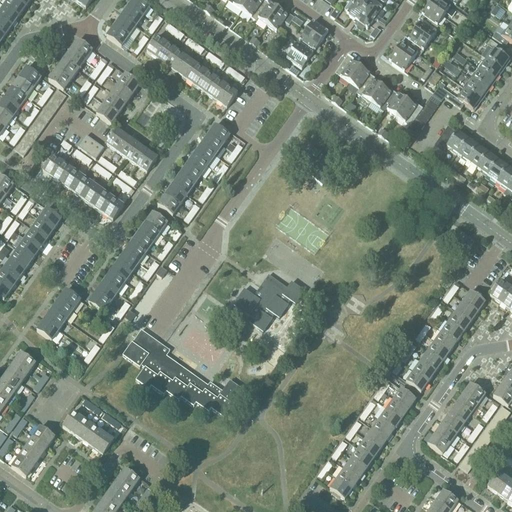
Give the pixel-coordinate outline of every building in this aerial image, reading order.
[(13,0),(9,0),(4,8),(19,19),(26,9),(13,0)] [(13,0),(26,9),(32,0),(13,0)] [(77,0),(75,3),(85,10),(92,0),(77,0)] [(137,0),(133,0),(128,9),(143,19),(150,9),(137,0)] [(229,0),(228,3),(242,13),(251,0),(229,0),(230,0),(229,0)] [(256,0),(251,0),(242,13),(256,23),(258,21),(269,5),(261,0),(257,0),(257,1),(256,0)] [(357,0),(356,2),(354,5),(364,13),(372,2),(373,0),(357,0)] [(373,0),(372,2),(364,13),(374,20),(378,23),(384,14),(381,12),(382,9),(377,6),(379,2),(376,0),(373,0)] [(431,3),(428,8),(443,19),(450,9),(436,0),(429,0),(428,2),(431,3)] [(269,5),(258,21),(267,27),(278,12),(274,9),(275,6),(271,2),(269,5)] [(348,6),(344,11),(348,13),(346,16),(354,21),(353,23),(355,25),(364,13),(354,5),(351,2),(348,6)] [(496,7),(490,15),(494,18),(499,10),(496,7)] [(4,8),(0,13),(0,20),(12,29),(19,19),(4,8)] [(422,10),(419,15),(421,17),(422,17),(437,27),(443,19),(428,8),(425,12),(422,10)] [(128,9),(120,19),(136,29),(143,19),(128,9)] [(336,10),(330,18),(335,22),(341,13),(336,10)] [(278,12),(267,27),(276,34),(284,23),(286,19),(289,16),(284,12),(282,15),(278,12)] [(355,25),(354,26),(363,32),(365,29),(367,30),(374,20),(364,13),(355,25)] [(417,28),(414,33),(430,44),(440,29),(437,27),(422,17),(421,17),(415,27),(417,28)] [(158,18),(152,26),(157,29),(162,21),(158,18)] [(120,19),(113,29),(128,39),(136,29),(120,19)] [(0,20),(0,35),(4,39),(12,29),(0,20)] [(312,24),(306,33),(321,44),(324,40),(327,41),(330,36),(312,24)] [(496,34),(492,39),(505,49),(508,44),(511,46),(511,31),(509,29),(502,25),(496,34)] [(152,26),(147,33),(151,37),(157,29),(152,26)] [(169,26),(165,30),(173,36),(176,31),(169,26)] [(113,29),(106,39),(121,49),(128,39),(113,29)] [(375,29),(369,38),(374,41),(377,38),(380,33),(377,31),(375,29)] [(176,31),(173,36),(180,41),(183,37),(176,31)] [(306,33),(299,42),(317,55),(321,50),(318,48),(321,44),(306,33)] [(401,45),(417,56),(419,58),(420,58),(430,44),(414,33),(411,37),(408,35),(402,45),(401,45)] [(143,38),(138,46),(142,49),(148,41),(143,38)] [(151,48),(146,54),(156,61),(167,45),(157,39),(155,42),(152,40),(152,41),(148,46),(151,48)] [(188,40),(185,45),(193,50),(196,46),(188,40)] [(77,42),(70,53),(85,63),(92,53),(77,42)] [(488,48),(480,58),(486,62),(501,73),(501,72),(502,73),(506,68),(505,67),(508,62),(500,56),(503,51),(490,42),(487,47),(488,48)] [(398,50),(395,54),(411,65),(417,56),(419,58),(420,58),(419,58),(417,56),(401,45),(399,43),(396,48),(398,50)] [(167,45),(156,61),(166,68),(177,53),(167,45)] [(298,45),(286,61),(302,72),(309,60),(312,62),(316,57),(298,45)] [(138,46),(132,54),(137,57),(142,49),(138,46)] [(196,46),(193,50),(201,55),(204,51),(196,46)] [(70,53),(63,63),(78,74),(85,63),(70,53)] [(177,53),(166,68),(176,75),(187,60),(177,53)] [(389,57),(386,61),(404,74),(411,65),(395,54),(392,58),(389,57)] [(209,55),(206,59),(213,64),(216,60),(209,55)] [(348,57),(335,75),(349,85),(360,70),(356,67),(358,64),(348,57)] [(187,60),(176,75),(186,82),(197,67),(187,60)] [(216,60),(213,64),(221,70),(224,65),(216,60)] [(486,62),(479,72),(494,82),(495,83),(499,78),(498,77),(501,73),(486,62)] [(63,63),(55,73),(70,84),(78,74),(63,63)] [(101,63),(95,71),(100,74),(105,66),(101,63)] [(446,63),(442,68),(457,79),(461,74),(446,63)] [(197,67),(186,82),(196,89),(207,74),(197,67)] [(108,68),(102,76),(107,79),(112,71),(108,68)] [(286,69),(285,71),(296,78),(299,74),(292,68),(289,73),(286,71),(287,70),(286,69)] [(229,69),(226,74),(233,79),(237,74),(229,69)] [(26,70),(18,80),(33,91),(41,81),(37,78),(39,76),(33,72),(32,74),(26,70)] [(360,70),(349,85),(358,92),(369,76),(369,77),(371,74),(366,71),(364,73),(360,70)] [(95,71),(90,78),(94,82),(100,74),(95,71)] [(479,72),(472,82),(487,92),(488,93),(492,88),(491,86),(494,82),(479,72)] [(55,73),(48,83),(63,93),(70,84),(55,73)] [(207,74),(196,89),(206,96),(217,81),(207,74)] [(237,74),(233,79),(241,84),(244,80),(237,74)] [(102,76),(97,83),(101,87),(107,79),(102,76)] [(125,76),(117,87),(132,97),(140,87),(125,76)] [(358,92),(356,94),(370,105),(381,89),(377,86),(379,84),(369,77),(369,76),(358,92)] [(18,80),(11,90),(26,101),(33,91),(18,80)] [(445,80),(432,98),(441,104),(444,99),(460,111),(464,106),(473,112),(474,113),(478,107),(477,106),(480,102),(465,91),(458,101),(443,90),(448,82),(445,80)] [(217,81),(206,96),(216,103),(227,88),(217,81)] [(472,82),(465,91),(480,102),(481,103),(485,97),(484,96),(487,92),(472,82)] [(87,83),(81,91),(86,94),(91,86),(87,83)] [(117,87),(110,97),(125,107),(132,97),(117,87)] [(94,88),(88,96),(93,99),(98,91),(94,88)] [(227,88),(216,103),(226,111),(237,96),(227,88)] [(381,89),(370,105),(385,115),(387,112),(386,112),(397,96),(388,90),(386,92),(381,89)] [(11,90),(4,100),(19,111),(26,101),(11,90)] [(48,90),(43,98),(47,101),(52,93),(48,90)] [(81,91),(76,98),(80,102),(86,94),(81,91)] [(57,93),(54,97),(62,104),(66,99),(57,92),(57,93)] [(397,96),(386,112),(387,112),(395,118),(406,103),(402,100),(404,97),(399,94),(397,97),(397,96)] [(88,96),(83,103),(87,107),(93,99),(88,96)] [(54,97),(50,102),(59,109),(62,104),(54,97)] [(110,97),(103,107),(118,118),(125,107),(110,97)] [(43,98),(38,105),(42,108),(47,101),(43,98)] [(432,98),(429,102),(437,108),(441,104),(432,98)] [(4,100),(0,106),(0,112),(12,121),(19,111),(4,100)] [(50,102),(46,107),(55,114),(59,109),(50,102)] [(426,105),(425,106),(434,113),(437,108),(429,102),(426,105)] [(406,103),(395,118),(410,128),(412,125),(416,120),(419,115),(422,111),(413,103),(411,106),(406,103)] [(349,105),(345,112),(351,116),(355,109),(349,105)] [(422,111),(431,117),(434,113),(425,106),(422,111)] [(46,107),(43,112),(52,119),(55,114),(46,107)] [(103,107),(96,117),(111,127),(118,118),(103,107)] [(34,110),(29,118),(33,121),(38,113),(34,110)] [(422,111),(419,115),(428,122),(431,117),(422,111)] [(0,112),(0,127),(5,131),(12,121),(0,112)] [(43,112),(39,117),(48,124),(52,119),(43,112)] [(419,115),(416,120),(425,126),(428,122),(419,115)] [(39,117),(36,122),(45,129),(48,124),(39,117)] [(29,118),(23,125),(28,128),(33,121),(29,118)] [(416,120),(412,125),(421,131),(425,126),(416,120)] [(36,122),(32,127),(41,134),(45,129),(36,122)] [(410,128),(409,130),(418,136),(421,131),(412,125),(410,128)] [(32,127),(29,132),(38,139),(41,134),(32,127)] [(215,128),(207,138),(222,148),(229,138),(226,136),(228,133),(227,133),(222,130),(221,132),(215,128)] [(447,128),(437,142),(446,149),(456,156),(467,141),(457,133),(456,134),(447,128)] [(20,130),(15,137),(19,140),(24,133),(20,130)] [(409,130),(405,134),(415,141),(418,136),(409,130)] [(29,132),(25,137),(34,144),(38,139),(29,132)] [(117,132),(106,147),(116,154),(127,139),(117,132)] [(405,134),(402,139),(411,146),(415,141),(405,134)] [(15,137),(9,145),(13,148),(19,140),(15,137)] [(25,137),(21,142),(30,149),(34,144),(25,137)] [(86,138),(78,149),(87,155),(86,156),(91,159),(96,162),(104,150),(102,149),(86,138)] [(207,138),(200,148),(215,158),(222,148),(207,138)] [(127,139),(116,154),(126,161),(137,146),(127,139)] [(402,139),(399,144),(408,150),(411,146),(402,139)] [(467,141),(456,156),(467,163),(477,148),(467,141)] [(21,142),(18,147),(27,154),(30,149),(21,142)] [(437,142),(433,148),(442,154),(446,149),(437,142)] [(64,143),(60,147),(68,153),(71,148),(64,143)] [(137,146),(126,161),(136,168),(147,153),(137,146)] [(14,152),(23,159),(24,158),(27,154),(18,147),(14,152)] [(238,147),(232,154),(237,158),(242,150),(238,147)] [(200,148),(193,158),(208,168),(212,171),(219,161),(215,158),(200,148)] [(433,148),(430,152),(439,159),(442,154),(433,148)] [(477,148),(467,163),(476,170),(487,155),(477,148)] [(299,168),(298,169),(305,175),(306,174),(312,178),(311,179),(322,187),(337,166),(326,159),(325,160),(319,155),(320,154),(313,149),(309,154),(312,157),(307,164),(304,161),(299,168)] [(77,152),(73,156),(81,162),(84,157),(77,152)] [(430,152),(427,156),(436,163),(439,159),(430,152)] [(147,153),(136,168),(147,175),(157,160),(147,153)] [(232,154),(227,162),(231,165),(237,158),(232,154)] [(487,155),(476,170),(486,178),(497,162),(487,155)] [(427,156),(424,161),(433,167),(436,163),(427,156)] [(84,157),(81,162),(89,167),(92,163),(84,157)] [(47,167),(42,173),(52,180),(63,165),(53,158),(51,161),(48,160),(44,165),(47,167)] [(193,158),(186,168),(201,178),(208,168),(193,158)] [(101,159),(98,164),(106,169),(109,165),(101,159)] [(497,162),(486,178),(496,184),(507,169),(497,162)] [(63,165),(52,180),(62,187),(73,172),(63,165)] [(109,165),(106,169),(113,174),(117,170),(109,165)] [(96,166),(93,171),(101,176),(104,171),(96,166)] [(223,167),(218,174),(222,178),(228,170),(223,167)] [(186,168),(179,178),(194,188),(201,178),(186,168)] [(511,172),(507,169),(496,184),(506,192),(511,183),(511,172)] [(449,170),(447,174),(455,179),(457,176),(449,170)] [(104,171),(101,176),(108,181),(112,177),(104,171)] [(73,172),(62,187),(72,194),(83,179),(73,172)] [(121,173),(118,178),(126,183),(129,179),(121,173)] [(218,174),(212,182),(217,185),(222,178),(218,174)] [(457,176),(455,179),(463,185),(466,182),(457,176)] [(0,178),(0,193),(6,198),(13,188),(0,178)] [(179,178),(172,188),(187,198),(194,188),(179,178)] [(83,179),(72,194),(82,201),(93,186),(83,179)] [(129,179),(126,183),(133,189),(136,184),(129,179)] [(116,180),(113,185),(121,190),(124,186),(116,180)] [(469,184),(467,188),(475,194),(477,190),(469,184)] [(93,186),(82,201),(92,209),(103,194),(93,186)] [(124,186),(121,190),(128,195),(131,191),(124,186)] [(209,187),(203,195),(208,198),(213,190),(209,187)] [(172,188),(164,198),(179,208),(187,198),(172,188)] [(477,190),(475,194),(483,199),(486,196),(477,190)] [(103,194),(92,209),(102,216),(113,201),(103,194)] [(203,195),(198,202),(203,205),(208,198),(203,195)] [(22,198),(16,206),(21,209),(26,201),(22,198)] [(164,198),(157,208),(172,218),(179,208),(164,198)] [(489,198),(486,202),(495,208),(497,204),(489,198)] [(113,201),(102,216),(113,223),(123,208),(113,201)] [(29,203),(23,211),(28,214),(33,206),(29,203)] [(16,206),(11,213),(15,217),(21,209),(16,206)] [(195,207),(189,215),(194,218),(199,210),(195,207)] [(23,211),(18,218),(22,222),(28,214),(23,211)] [(46,211),(39,221),(54,232),(61,222),(46,211)] [(152,215),(145,225),(160,236),(167,226),(164,223),(166,221),(165,220),(165,221),(160,217),(158,219),(152,215)] [(189,215),(184,222),(188,226),(194,218),(189,215)] [(8,218),(2,226),(7,229),(12,221),(8,218)] [(39,221),(31,231),(47,242),(54,232),(39,221)] [(15,223),(9,231),(14,234),(19,226),(15,223)] [(145,225),(138,235),(153,246),(160,236),(145,225)] [(9,231),(4,238),(8,241),(14,234),(9,231)] [(31,231),(24,241),(39,252),(47,242),(31,231)] [(177,232),(171,240),(176,243),(181,235),(177,232)] [(138,235),(131,245),(146,256),(153,246),(138,235)] [(24,241),(17,251),(32,262),(39,252),(24,241)] [(168,244),(163,252),(167,255),(173,247),(168,244)] [(131,245),(124,255),(139,266),(146,256),(131,245)] [(17,251),(10,261),(25,272),(32,262),(17,251)] [(163,252),(157,259),(162,263),(167,255),(163,252)] [(119,262),(117,265),(131,276),(139,266),(124,255),(119,262)] [(10,261),(3,271),(18,282),(25,272),(10,261)] [(154,264),(148,272),(153,275),(158,268),(154,264)] [(117,265),(109,275),(124,286),(127,282),(131,276),(117,265)] [(161,269),(156,277),(160,280),(161,281),(166,273),(164,271),(161,269)] [(3,271),(0,275),(0,284),(11,292),(18,282),(3,271)] [(148,272),(143,280),(147,283),(153,275),(148,272)] [(109,275),(102,285),(117,296),(124,286),(109,275)] [(244,291),(233,307),(241,314),(248,319),(249,317),(253,320),(250,325),(263,335),(272,322),(271,321),(273,317),(279,321),(286,310),(288,308),(287,307),(290,303),(295,307),(303,296),(304,294),(291,284),(287,290),(269,277),(260,288),(254,298),(244,291)] [(494,292),(490,298),(500,305),(510,290),(500,283),(498,286),(495,284),(491,290),(494,292)] [(0,284),(0,299),(4,302),(11,292),(0,284)] [(102,285),(95,295),(110,306),(117,296),(102,285)] [(139,285),(134,292),(138,295),(144,288),(139,285)] [(454,287),(448,294),(453,298),(458,290),(454,287)] [(511,290),(510,290),(500,305),(510,312),(511,308),(511,290)] [(65,292),(58,302),(73,313),(80,303),(77,301),(79,298),(78,298),(73,294),(71,297),(65,292)] [(134,292),(129,300),(133,303),(138,295),(134,292)] [(448,294),(443,302),(448,305),(453,298),(448,294)] [(470,294),(463,304),(478,315),(485,305),(470,294)] [(95,295),(88,305),(103,315),(110,306),(95,295)] [(58,302),(51,312),(66,323),(73,313),(58,302)] [(463,304),(455,314),(470,325),(478,315),(463,304)] [(125,305),(120,312),(124,316),(129,308),(125,305)] [(440,307),(434,314),(439,318),(444,310),(440,307)] [(51,312),(44,323),(59,333),(66,323),(51,312)] [(120,312),(114,320),(119,323),(124,316),(120,312)] [(130,313),(125,321),(129,324),(130,325),(135,317),(134,317),(130,313)] [(434,314),(429,322),(433,325),(439,318),(434,314)] [(455,314),(448,324),(463,335),(470,325),(455,314)] [(44,323),(36,333),(52,343),(59,333),(44,323)] [(448,324),(441,334),(456,345),(463,335),(448,324)] [(109,327),(104,335),(108,338),(113,331),(109,327)] [(426,327),(420,334),(425,337),(430,330),(426,327)] [(132,345),(122,358),(140,370),(141,368),(145,370),(136,383),(149,392),(151,389),(164,397),(166,394),(178,403),(181,400),(193,409),(196,405),(208,414),(211,411),(223,420),(233,407),(237,401),(240,397),(243,393),(230,383),(227,387),(224,391),(222,393),(210,385),(208,388),(204,385),(201,383),(166,358),(170,353),(169,352),(169,353),(163,348),(149,338),(141,332),(132,345)] [(420,334),(415,342),(419,345),(425,337),(420,334)] [(441,334),(434,344),(449,355),(456,345),(441,334)] [(104,335),(98,343),(103,346),(108,338),(104,335)] [(434,344),(427,354),(442,365),(449,355),(434,344)] [(412,346),(406,354),(411,357),(416,350),(412,346)] [(95,348),(89,355),(94,358),(99,351),(95,348)] [(406,354),(401,362),(405,365),(411,357),(406,354)] [(427,354),(420,364),(435,375),(442,365),(427,354)] [(20,355),(13,365),(28,376),(35,366),(32,364),(34,361),(33,361),(30,359),(28,357),(26,360),(20,355)] [(89,355),(84,362),(89,366),(94,358),(89,355)] [(420,364),(413,374),(428,385),(435,375),(420,364)] [(13,365),(6,375),(21,386),(28,376),(13,365)] [(397,367),(392,374),(396,377),(402,370),(397,367)] [(413,374),(406,384),(409,387),(407,389),(408,389),(413,393),(415,391),(421,395),(428,385),(413,374)] [(6,375),(0,383),(0,386),(14,396),(21,386),(6,375)] [(44,376),(39,384),(43,387),(49,379),(44,376)] [(511,382),(507,379),(500,389),(511,397),(511,382)] [(39,384),(33,391),(38,395),(43,387),(39,384)] [(385,384),(379,392),(384,395),(389,388),(385,384)] [(0,386),(0,401),(7,406),(14,396),(0,386)] [(470,386),(463,396),(478,407),(485,397),(482,395),(483,392),(478,388),(476,391),(470,386)] [(511,397),(500,389),(493,399),(508,409),(511,403),(511,397)] [(400,391),(394,401),(409,412),(415,402),(400,391)] [(379,392),(374,400),(378,403),(384,395),(379,392)] [(30,396),(24,404),(29,407),(34,399),(30,396)] [(463,396),(456,406),(471,417),(478,407),(463,396)] [(394,401),(387,410),(402,421),(409,412),(394,401)] [(86,402),(82,406),(90,412),(93,407),(86,402)] [(21,409),(19,411),(24,415),(29,407),(24,404),(24,405),(21,409)] [(370,404),(365,412),(370,415),(375,407),(370,404)] [(456,406),(448,416),(464,427),(471,417),(456,406)] [(492,406),(487,414),(491,417),(497,410),(492,406)] [(93,407),(90,412),(98,417),(101,413),(93,407)] [(501,409),(498,414),(507,420),(510,415),(501,409)] [(387,410),(380,420),(395,431),(402,421),(387,410)] [(365,412),(360,419),(364,423),(370,415),(365,412)] [(67,423),(62,429),(72,436),(83,421),(73,414),(71,417),(68,416),(64,421),(67,423)] [(487,414),(481,422),(486,425),(491,417),(487,414)] [(498,414),(494,419),(503,425),(507,420),(498,414)] [(16,416),(10,424),(15,427),(20,419),(16,416)] [(105,416),(102,421),(110,426),(113,421),(105,416)] [(448,416),(441,426),(456,437),(464,427),(448,416)] [(494,419),(490,424),(499,430),(503,425),(494,419)] [(380,420),(373,431),(388,441),(395,431),(380,420)] [(23,421),(17,429),(22,432),(27,424),(23,421)] [(83,421),(72,436),(82,443),(93,428),(83,421)] [(113,421),(110,426),(117,431),(121,427),(113,421)] [(10,424),(5,431),(9,434),(15,427),(10,424)] [(356,424),(351,432),(355,435),(361,427),(356,424)] [(490,424),(487,429),(496,435),(499,430),(490,424)] [(441,426),(434,437),(449,447),(456,437),(441,426)] [(478,426),(473,434),(477,437),(483,429),(478,426)] [(93,428),(82,443),(92,450),(103,435),(93,428)] [(17,429),(12,436),(16,439),(22,432),(17,429)] [(40,429),(32,439),(47,450),(55,440),(40,429)] [(487,429),(483,434),(492,440),(496,435),(487,429)] [(373,431),(365,441),(380,451),(388,441),(373,431)] [(351,432),(345,439),(350,442),(355,435),(351,432)] [(473,434),(467,441),(472,445),(477,437),(473,434)] [(483,434),(480,439),(489,445),(492,440),(483,434)] [(103,435),(92,450),(103,458),(113,444),(113,443),(103,435)] [(434,437),(427,447),(442,457),(449,447),(434,437)] [(32,439),(25,449),(40,460),(47,450),(32,439)] [(480,439),(476,444),(485,450),(489,445),(480,439)] [(9,441),(3,449),(8,452),(13,444),(9,441)] [(365,441),(358,451),(373,462),(380,451),(365,441)] [(342,444),(337,452),(341,455),(347,447),(342,444)] [(476,444),(473,449),(482,455),(485,450),(476,444)] [(464,446),(459,454),(463,457),(469,449),(464,446)] [(25,449),(18,460),(33,470),(40,460),(25,449)] [(473,449),(469,454),(478,460),(482,455),(473,449)] [(358,451),(351,461),(366,472),(373,462),(358,451)] [(337,452),(331,459),(336,462),(341,455),(337,452)] [(459,454),(453,461),(458,464),(463,457),(459,454)] [(469,454),(465,459),(474,465),(478,460),(469,454)] [(465,459),(462,464),(471,470),(474,465),(465,459)] [(18,460),(11,470),(26,480),(33,470),(18,460)] [(351,461),(344,471),(359,482),(366,472),(351,461)] [(328,464),(323,471),(327,475),(333,467),(328,464)] [(462,464),(458,469),(467,475),(471,470),(462,464)] [(323,471),(317,479),(319,480),(322,482),(327,475),(323,471)] [(344,471),(336,481),(351,492),(359,482),(344,471)] [(124,472),(117,481),(132,492),(139,482),(136,480),(138,477),(137,477),(132,473),(132,474),(130,476),(124,472)] [(491,483),(487,489),(497,496),(508,481),(498,474),(495,477),(494,476),(493,476),(492,476),(493,476),(489,481),(491,483)] [(113,487),(110,491),(125,502),(132,492),(117,481),(113,487)] [(336,481),(329,491),(330,492),(333,494),(331,496),(331,497),(337,500),(338,498),(344,502),(351,492),(336,481)] [(511,484),(508,481),(497,496),(507,503),(511,496),(511,484)] [(110,491),(103,501),(118,511),(125,502),(110,491)] [(147,491),(141,499),(146,502),(151,495),(147,491)] [(443,493),(435,503),(447,511),(451,511),(458,504),(443,493)] [(141,499),(136,506),(141,510),(146,502),(141,499)] [(103,501),(96,511),(97,511),(118,511),(103,501)] [(447,511),(435,503),(429,511),(447,511)]
